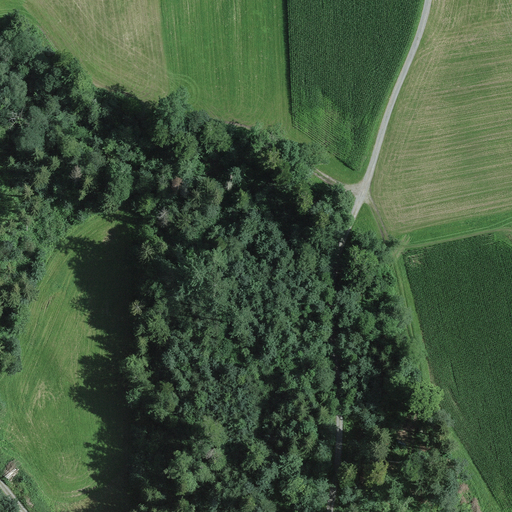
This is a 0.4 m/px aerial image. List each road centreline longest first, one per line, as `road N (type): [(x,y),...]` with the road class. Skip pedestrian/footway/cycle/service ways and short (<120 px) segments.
road 1 (track): [(330,511),(340,444),(332,279),(361,193)]
road 2 (track): [(429,0),(361,193)]
